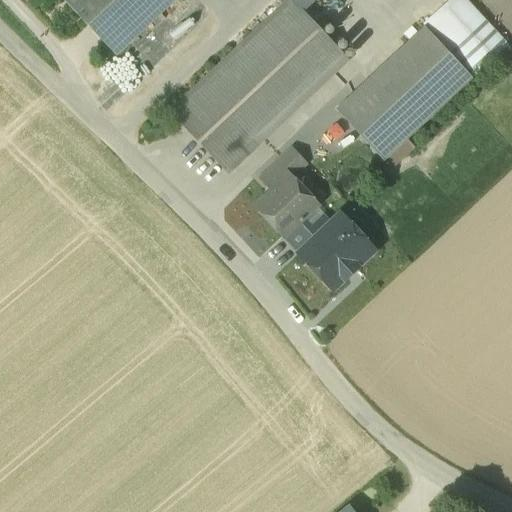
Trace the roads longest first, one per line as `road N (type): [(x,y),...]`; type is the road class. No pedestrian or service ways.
road 1 (residential): [(498,511),(395,447),(185,211),(0,33)]
road 2 (track): [(11,0),(78,69),(93,95),(81,110)]
